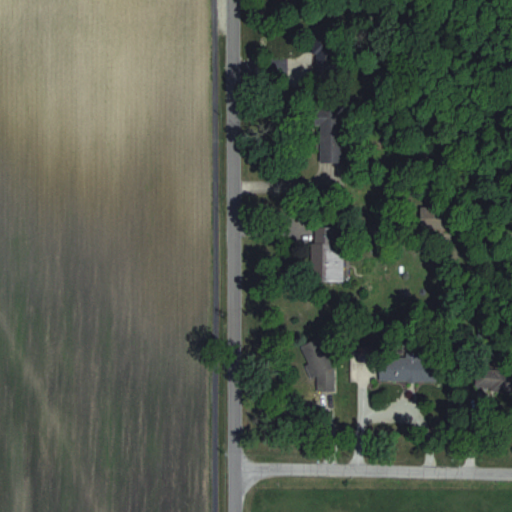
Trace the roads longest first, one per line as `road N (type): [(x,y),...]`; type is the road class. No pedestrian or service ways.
road 1 (tertiary): [(235,511),(231,0)]
road 2 (residential): [(235,472),(511,474)]
